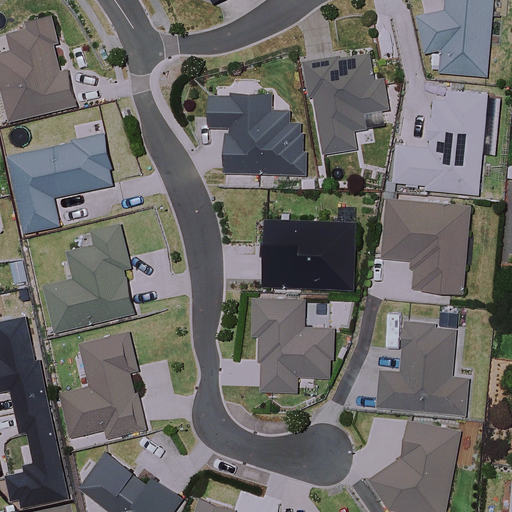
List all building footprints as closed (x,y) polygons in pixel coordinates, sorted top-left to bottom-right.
[(495,17),(509,17),(509,0),(449,0),(449,14),(421,13),(433,72),(492,75),(495,17)] [(62,40),(56,17),(30,24),(32,29),(9,36),(14,52),(0,55),(0,80),(12,123),(81,104),(72,71),(63,73),(55,42),(62,40)] [(379,78),(375,52),(306,62),(311,98),(317,97),(325,156),(356,152),(353,130),(370,128),(368,111),(392,108),(388,77),(379,78)] [(450,92),(449,102),(436,101),(431,149),(399,146),(396,182),(428,185),(428,189),(483,194),(492,96),(450,92)] [(274,111),(274,96),(214,94),(213,129),(229,129),(228,174),(307,176),(309,112),(274,111)] [(121,182),(109,135),(10,158),(28,233),(65,224),(58,197),(121,182)] [(385,259),(412,261),(412,270),(416,270),(414,289),(468,293),(474,206),(389,200),(385,259)] [(361,224),(270,220),(267,284),(358,288),(361,224)] [(136,261),(126,221),(95,229),(98,242),(72,249),(79,276),(49,283),(60,327),(141,307),(130,263),(136,261)] [(308,300),(257,298),(255,337),(264,338),(261,391),(300,392),(301,377),(337,378),(339,329),(307,328),(308,300)] [(31,312),(0,318),(0,340),(3,355),(0,355),(0,389),(13,387),(19,415),(58,406),(46,352),(40,354),(31,312)] [(439,325),(406,322),(402,372),(382,371),(379,408),(470,415),(473,377),(455,376),(459,330),(439,329),(439,325)] [(144,365),(136,331),(85,342),(94,384),(62,391),(72,434),(108,426),(110,435),(152,425),(139,366),(144,365)] [(76,494),(58,406),(19,415),(23,430),(30,428),(36,458),(25,460),(27,468),(9,472),(15,497),(23,495),(25,504),(76,494)] [(448,511),(462,427),(412,419),(406,455),(371,482),(392,510),(404,511),(448,511)] [(154,479),(110,449),(84,485),(116,507),(113,511),(173,511),(187,493),(158,473),(154,479)] [(235,511),(237,509),(203,498),(198,511),(235,511)]
